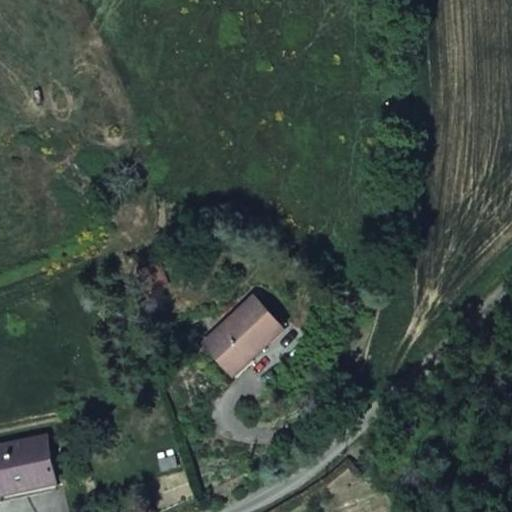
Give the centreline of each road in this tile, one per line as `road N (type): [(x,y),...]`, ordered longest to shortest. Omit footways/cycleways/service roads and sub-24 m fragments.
road 1 (track): [(375,410),(404,207),(401,0)]
road 2 (residential): [(225,511),(375,410),(511,279)]
road 3 (track): [(153,207),(132,240),(0,289)]
